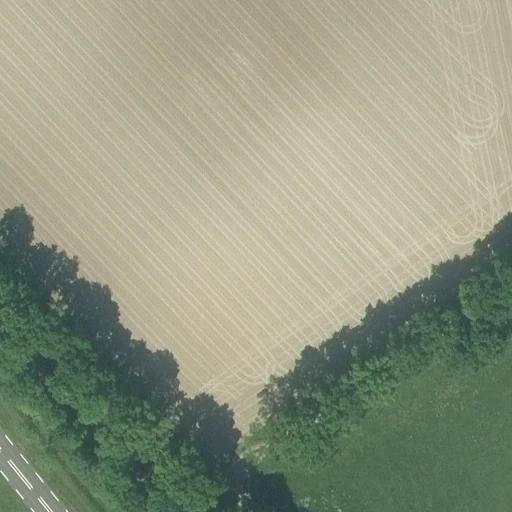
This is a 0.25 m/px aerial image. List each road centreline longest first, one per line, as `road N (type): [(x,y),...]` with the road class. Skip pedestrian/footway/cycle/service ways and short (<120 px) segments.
road 1 (track): [(0,241),(247,511)]
road 2 (track): [(215,480),(511,284)]
